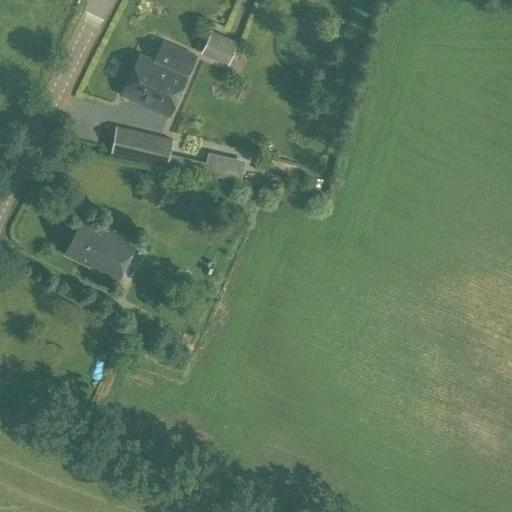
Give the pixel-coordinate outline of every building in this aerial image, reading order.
[(228,65),(237,42),(211,31),(206,42),(220,48),(215,60),(228,65)] [(168,114),(192,61),(194,56),(163,42),(154,61),(139,55),(122,93),(168,114)] [(167,166),(172,140),(116,127),(110,153),(167,166)] [(149,175),(139,202),(155,207),(164,180),(149,175)] [(105,230),(81,218),(64,253),(89,265),(87,267),(116,281),(135,240),(107,227),(105,230)] [(164,364),(172,348),(136,331),(129,347),(164,364)]
